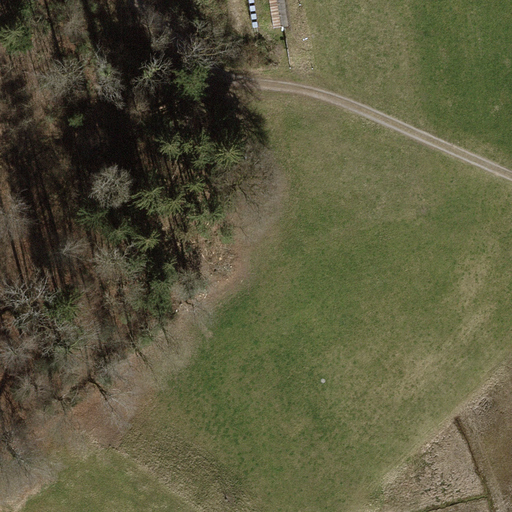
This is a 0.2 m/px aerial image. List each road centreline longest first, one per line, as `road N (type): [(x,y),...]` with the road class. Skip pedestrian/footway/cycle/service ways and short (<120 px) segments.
road 1 (track): [(511,177),(353,107),(223,74),(132,0)]
road 2 (track): [(0,128),(55,139),(240,81)]
